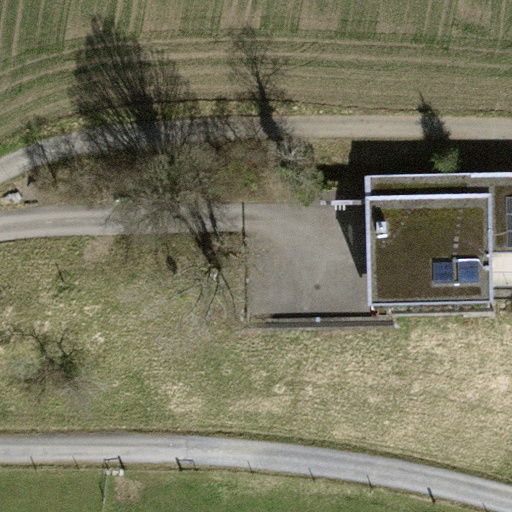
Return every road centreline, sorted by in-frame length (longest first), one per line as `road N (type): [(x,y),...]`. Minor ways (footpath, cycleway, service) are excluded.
road 1 (track): [(0,174),(66,144),(152,132),(511,132)]
road 2 (track): [(511,501),(301,458),(0,449)]
